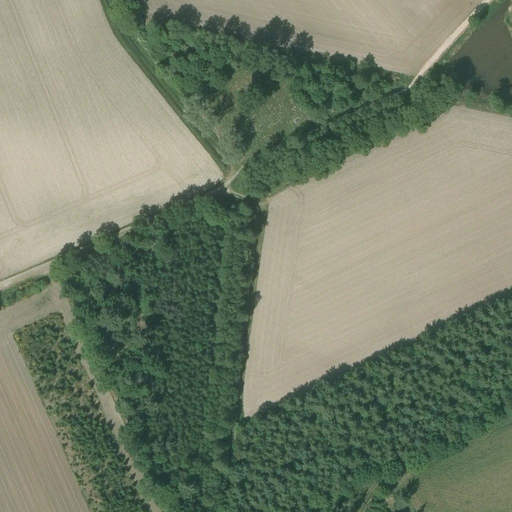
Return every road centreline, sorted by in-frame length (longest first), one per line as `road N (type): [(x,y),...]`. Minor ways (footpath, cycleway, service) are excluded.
road 1 (track): [(210,511),(250,200),(226,184)]
road 2 (unclassified): [(0,285),(206,194)]
road 3 (track): [(250,200),(258,183),(414,105),(401,91)]
